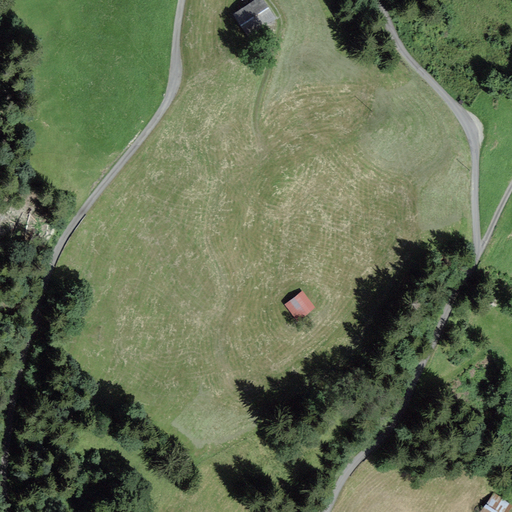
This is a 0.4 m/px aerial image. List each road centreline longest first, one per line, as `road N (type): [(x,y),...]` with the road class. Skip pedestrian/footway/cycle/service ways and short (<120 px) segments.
road 1 (unclassified): [(327,511),(345,474),(400,418),(477,253),(472,132),(409,58),(376,0)]
road 2 (unclassified): [(182,0),(164,109),(74,226),(47,275),(15,445),(17,511)]
road 3 (track): [(257,138),(257,103),(280,25),(268,0)]
